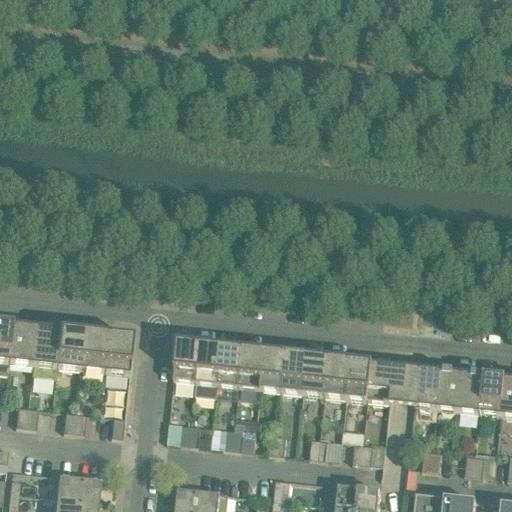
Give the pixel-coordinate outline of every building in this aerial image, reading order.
[(0,379),(7,381),(8,369),(12,331),(0,329),(0,379)] [(8,369),(32,372),(36,333),(12,331),(8,369)] [(32,372),(56,374),(60,336),(36,333),(32,372)] [(56,374),(80,377),(84,339),(60,336),(56,374)] [(80,377),(104,379),(108,341),(84,339),(80,377)] [(108,341),(104,379),(128,382),(133,344),(108,341)] [(174,387),(196,389),(200,351),(178,349),(174,387)] [(196,389),(218,392),(222,353),(200,351),(196,389)] [(218,392),(239,394),(243,356),(222,353),(218,392)] [(239,394),(261,396),(265,358),(243,356),(239,394)] [(261,396),(282,399),(286,360),(265,358),(261,396)] [(282,399),(304,401),(308,363),(286,360),(282,399)] [(304,401),(325,403),(329,365),(308,363),(304,401)] [(325,403),(347,406),(351,367),(329,365),(325,403)] [(347,406),(369,408),(373,370),(351,367),(347,406)] [(391,410),(403,412),(407,373),(395,372),(373,370),(369,408),(391,410)] [(416,413),(437,415),(441,377),(421,375),(408,373),(407,373),(403,412),(404,412),(416,413)] [(437,415),(458,418),(462,379),(441,377),(437,415)] [(458,418),(480,420),(484,382),(462,379),(458,418)] [(480,420),(502,422),(506,384),(484,382),(480,420)] [(502,422),(511,423),(511,384),(506,384),(502,422)] [(15,433),(25,434),(28,415),(18,413),(16,432),(15,432),(15,433)] [(28,415),(25,434),(36,435),(36,434),(38,416),(28,415)] [(63,438),(73,439),(75,420),(65,419),(63,437),(63,438)] [(75,420),(73,439),(84,440),(84,439),(83,439),(85,421),(75,420)] [(124,425),(123,425),(113,424),(111,442),(111,443),(122,445),(124,425)] [(180,451),(190,452),(192,432),(183,431),(181,450),(180,451)] [(192,432),(190,452),(199,453),(199,452),(198,452),(200,433),(192,432)] [(223,455),(232,457),(235,437),(226,436),(224,454),(223,454),(223,455)] [(235,437),(232,457),(242,457),(242,456),(241,456),(243,438),(235,437)] [(266,460),(275,461),(278,441),(269,440),(267,459),(266,459),(266,460)] [(278,441),(275,461),(285,462),(285,461),(284,461),(286,442),(278,441)] [(309,465),(318,466),(320,446),(312,445),(310,463),(309,463),(309,465)] [(320,446),(318,466),(328,467),(328,465),(327,465),(329,447),(320,446)] [(352,469),(362,470),(364,451),(355,450),(353,468),(352,468),(352,469)] [(364,451),(362,470),(371,472),(371,470),(373,451),(364,451)] [(422,477),(431,478),(433,458),(424,457),(422,476),(422,477)] [(433,458),(431,478),(440,479),(440,478),(442,459),(433,458)] [(464,482),(474,482),(476,463),(467,462),(465,480),(464,482)] [(476,463),(474,482),(483,483),(483,482),(482,482),(485,464),(476,463)] [(59,483),(56,504),(99,508),(101,487),(59,483)] [(274,505),(274,507),(287,508),(288,508),(290,487),(287,487),(276,485),(274,505)] [(11,486),(9,499),(19,500),(20,487),(11,486)] [(327,491),(325,511),(332,511),(379,511),(381,497),(327,491)] [(227,511),(229,501),(220,500),(179,495),(176,511),(227,511)] [(17,511),(19,500),(9,499),(8,511),(14,511),(17,511)] [(511,511),(511,510),(502,509),(501,511),(475,511),(476,507),(416,500),(415,511),(511,511)]
